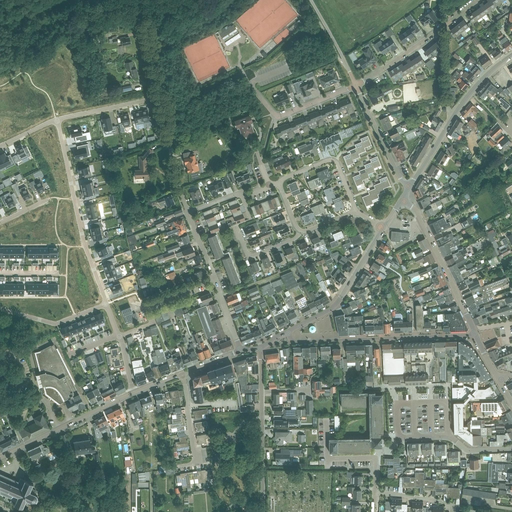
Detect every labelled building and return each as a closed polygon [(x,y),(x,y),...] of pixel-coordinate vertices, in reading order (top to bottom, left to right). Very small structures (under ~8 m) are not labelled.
[(496,7),(491,0),(486,0),(488,2),(486,3),(492,11),(494,10),(493,9),(496,7)] [(480,5),(481,7),(486,14),(489,12),(490,13),(492,11),(486,3),(484,5),(483,3),(480,5)] [(486,14),(481,7),(478,9),(477,9),(476,10),(482,17),(486,14)] [(476,11),(472,13),(477,20),(482,17),(476,10),(476,11)] [(438,19),(433,12),(430,15),(429,13),(426,16),(420,21),(424,26),(430,22),(431,24),(438,19)] [(473,23),(477,20),(472,13),(469,16),(469,15),(468,16),(470,20),(473,23)] [(459,23),(465,30),(469,27),(463,20),(462,20),(463,21),(459,23)] [(455,26),(460,33),(465,30),(459,23),(456,26),(455,26)] [(417,26),(415,24),(411,27),(412,28),(410,29),(409,29),(399,36),(401,39),(404,44),(414,36),(412,34),(415,32),(416,33),(419,30),(417,26)] [(223,37),(228,45),(241,36),(239,33),(238,34),(235,29),(236,29),(233,25),(219,34),(222,38),(223,37)] [(460,33),(455,26),(454,27),(454,28),(451,31),(456,37),(460,33)] [(385,32),(388,37),(393,34),(390,29),(385,32)] [(122,46),(126,45),(130,44),(129,37),(125,38),(125,37),(120,38),(122,46)] [(475,37),(471,40),(476,45),(480,43),(475,37)] [(505,37),(500,41),(503,45),(504,47),(507,51),(511,47),(511,45),(510,43),(509,41),(505,37)] [(381,50),(383,55),(391,49),(392,52),(397,48),(396,46),(392,39),(384,45),(381,40),(373,45),(378,52),(381,50)] [(433,45),(439,52),(443,48),(438,42),(438,41),(434,44),(433,45)] [(432,46),(429,49),(434,55),(439,52),(433,45),(432,45),(432,46)] [(366,56),(359,61),(355,64),(357,67),(361,65),(363,69),(370,65),(377,61),(372,53),(371,53),(368,48),(363,51),(366,56)] [(434,55),(429,49),(426,51),(425,51),(424,52),(430,59),(434,55)] [(491,53),(493,55),(496,59),(503,54),(499,50),(497,52),(495,50),(491,53)] [(415,58),(420,65),(425,62),(420,56),(421,55),(417,58),(416,57),(415,58)] [(492,63),(488,58),(487,56),(484,58),(480,62),(485,68),(492,63)] [(415,59),(411,61),(416,68),(420,65),(415,58),(414,58),(415,59)] [(408,63),(406,65),(411,73),(413,71),(413,70),(416,68),(411,61),(410,59),(407,61),(408,63)] [(459,69),(462,64),(457,60),(453,64),(459,69)] [(134,69),(132,62),(126,63),(128,71),(130,70),(132,78),(138,77),(136,69),(134,69)] [(402,64),(400,65),(405,75),(408,73),(409,74),(411,73),(406,65),(403,66),(402,64)] [(471,72),(476,77),(481,71),(476,66),(473,64),(470,68),(471,68),(473,70),(471,72)] [(400,65),(394,69),(400,78),(405,75),(400,65)] [(395,82),(400,78),(394,69),(389,72),(395,82)] [(319,77),(321,83),(323,88),(324,87),(324,88),(330,86),(329,85),(331,84),(333,83),(339,81),(335,73),(334,73),(333,70),(328,72),(329,76),(320,79),(319,77)] [(457,71),(450,78),(453,80),(455,78),(460,83),(458,86),(464,91),(469,85),(463,80),(463,81),(460,78),(462,75),(457,71)] [(476,77),(471,72),(469,74),(467,72),(466,73),(465,72),(462,76),(465,79),(466,77),(471,82),(476,77)] [(488,81),(484,85),(488,89),(489,88),(492,90),(495,93),(498,90),(488,81)] [(307,84),(299,87),(298,83),(293,85),(297,94),(301,92),(303,97),(311,93),(310,92),(317,89),(314,82),(307,85),(307,84)] [(485,94),(487,95),(489,92),(493,96),(495,93),(492,90),(489,88),(488,89),(484,85),(481,89),(485,93),(485,94)] [(483,99),(487,95),(485,94),(485,93),(481,89),(477,94),(483,99)] [(373,104),(377,102),(379,101),(377,98),(384,95),(382,91),(382,90),(375,93),(375,94),(369,97),(373,104)] [(277,106),(282,104),(284,103),(285,104),(290,102),(286,93),(281,95),(281,96),(275,99),(274,98),(277,106)] [(502,106),(506,110),(510,105),(501,98),(499,100),(503,104),(502,106)] [(342,102),(338,103),(339,104),(335,106),(337,112),(342,111),(341,110),(346,108),(348,115),(355,112),(349,99),(345,100),(342,101),(342,102)] [(465,118),(471,112),(474,114),(478,110),(475,107),(470,103),(461,114),(465,118)] [(324,110),(320,112),(323,118),(327,117),(327,116),(331,114),(334,121),(340,118),(337,112),(335,106),(334,105),(330,106),(327,107),(327,108),(323,109),(324,110)] [(434,115),(431,119),(436,122),(435,123),(441,126),(444,122),(443,122),(435,117),(436,116),(437,116),(441,111),(438,109),(435,114),(434,115)] [(147,110),(140,111),(143,124),(150,122),(150,126),(154,125),(152,117),(149,117),(147,110)] [(140,111),(133,113),(136,125),(143,124),(140,111)] [(315,112),(312,113),(312,114),(309,115),(309,117),(305,118),(308,125),(312,123),(312,122),(316,120),(319,127),(325,124),(323,118),(320,112),(320,111),(316,112),(315,112)] [(398,116),(397,111),(391,112),(391,115),(389,116),(380,120),(385,130),(392,127),(390,121),(393,120),(392,117),(398,116)] [(128,114),(121,116),(122,123),(123,128),(124,128),(131,126),(128,114)] [(235,121),(235,123),(237,128),(239,127),(243,137),(253,133),(250,123),(252,123),(249,116),(235,121)] [(310,130),(308,125),(305,118),(305,117),(301,118),(297,119),(298,120),(294,121),(294,123),(290,124),(293,131),(297,129),(297,128),(301,126),(304,133),(310,130)] [(110,118),(102,119),(104,131),(112,129),(113,133),(117,132),(115,126),(112,126),(110,118)] [(438,132),(441,126),(435,123),(436,122),(431,119),(430,121),(434,124),(432,128),(438,132)] [(463,124),(464,123),(457,119),(453,125),(459,129),(460,129),(461,127),(462,128),(464,131),(466,129),(468,131),(464,134),(466,137),(470,134),(469,133),(473,129),(467,124),(465,126),(465,125),(463,124)] [(467,124),(473,129),(478,125),(471,119),(467,124)] [(295,136),(293,131),(290,124),(290,123),(286,125),(286,124),(282,125),(283,126),(279,127),(279,129),(275,130),(278,137),(282,135),(282,134),(286,133),(289,139),(295,136)] [(453,125),(448,134),(453,136),(454,137),(458,139),(461,133),(459,129),(453,125)] [(397,129),(394,131),(389,133),(392,138),(393,138),(396,136),(397,136),(399,135),(403,133),(400,126),(396,128),(397,129)] [(491,130),(488,133),(494,139),(496,137),(497,139),(495,140),(498,143),(505,137),(501,133),(503,130),(498,126),(492,131),(491,130)] [(81,129),(69,131),(70,139),(74,138),(74,139),(73,139),(74,144),(87,141),(85,134),(82,135),(81,129)] [(175,147),(180,145),(182,145),(179,134),(172,136),(175,147)] [(333,136),(320,141),(324,151),(337,146),(337,144),(341,142),(338,134),(333,136)] [(423,139),(430,143),(433,138),(427,135),(426,138),(424,137),(423,139)] [(361,139),(362,142),(366,151),(366,152),(365,148),(371,145),(372,146),(368,136),(361,139),(361,138),(361,139)] [(506,137),(502,140),(499,143),(503,148),(500,151),(504,156),(511,149),(508,146),(511,143),(506,137)] [(299,149),(301,152),(302,157),(311,153),(312,156),(318,154),(315,147),(318,146),(317,141),(316,139),(312,141),(313,144),(310,145),(310,144),(306,145),(306,147),(299,149)] [(427,148),(430,143),(423,139),(422,141),(423,142),(422,145),(427,148)] [(493,148),(496,145),(491,139),(488,142),(493,148)] [(359,154),(366,151),(362,142),(355,145),(355,144),(355,145),(355,146),(356,148),(360,157),(360,158),(361,158),(359,154)] [(403,142),(397,145),(392,147),(395,152),(394,152),(398,161),(405,158),(403,153),(401,150),(406,148),(403,142)] [(78,150),(74,151),(75,159),(87,156),(85,148),(88,148),(87,144),(81,146),(81,149),(78,150)] [(18,153),(15,155),(19,161),(30,155),(26,147),(23,148),(22,146),(21,146),(18,147),(18,148),(16,149),(18,153)] [(441,151),(436,160),(442,165),(448,155),(449,154),(450,156),(455,153),(452,146),(446,149),(447,150),(445,153),(441,151)] [(350,154),(354,163),(355,164),(353,160),(360,157),(356,148),(349,150),(350,154)] [(144,179),(144,180),(149,180),(148,170),(146,170),(146,160),(153,152),(149,149),(143,157),(139,157),(140,170),(135,170),(136,178),(143,178),(143,179),(144,179)] [(421,157),(424,153),(418,149),(416,151),(418,151),(416,154),(421,157)] [(188,172),(198,170),(203,169),(201,163),(197,164),(196,161),(195,161),(194,154),(190,154),(190,152),(183,153),(185,166),(187,166),(188,172)] [(0,167),(4,166),(5,169),(15,164),(10,154),(5,156),(5,155),(3,155),(2,153),(0,154),(0,167)] [(348,166),(354,163),(350,154),(344,156),(343,156),(349,170),(348,166)] [(371,162),(375,172),(376,172),(374,168),(381,166),(381,167),(382,166),(377,156),(370,159),(371,162)] [(291,164),(289,159),(288,157),(285,158),(282,159),(281,157),(278,158),(273,160),(277,170),(288,166),(288,165),(291,164)] [(416,167),(419,162),(412,158),(410,160),(412,161),(410,163),(416,167)] [(368,174),(375,172),(371,162),(365,165),(364,165),(366,168),(369,177),(370,178),(368,174)] [(442,171),(440,170),(440,169),(433,165),(427,174),(435,178),(437,174),(439,175),(442,171)] [(89,166),(77,169),(79,175),(84,174),(84,178),(91,176),(89,166)] [(320,180),(322,179),(327,177),(328,179),(332,177),(328,168),(317,173),(318,177),(319,177),(320,180)] [(360,174),(364,183),(364,184),(363,180),(369,177),(366,168),(359,171),(360,174)] [(449,175),(455,179),(458,175),(452,171),(449,175)] [(248,173),(236,178),(239,186),(251,181),(248,173)] [(221,182),(208,187),(209,189),(211,194),(212,194),(213,196),(218,194),(217,192),(223,189),(230,186),(228,180),(225,174),(220,176),(222,182),(221,182)] [(364,183),(360,174),(353,177),(358,190),(359,190),(357,186),(364,183)] [(379,179),(381,182),(385,192),(385,193),(384,189),(390,186),(391,187),(387,176),(386,176),(387,177),(380,179),(379,179)] [(321,184),(320,180),(319,177),(318,177),(307,182),(310,189),(321,184)] [(2,180),(5,187),(11,184),(9,178),(2,180)] [(416,187),(413,192),(420,189),(424,187),(423,187),(427,185),(424,183),(423,183),(425,181),(421,178),(416,187)] [(33,181),(30,183),(34,191),(36,190),(38,194),(45,190),(41,181),(35,184),(33,181)] [(300,193),(295,181),(288,184),(293,196),(297,194),(300,193)] [(92,182),(81,184),(82,190),(94,188),(92,182)] [(378,194),(385,192),(381,182),(374,185),(375,188),(379,198),(379,199),(379,198),(378,194)] [(17,185),(13,187),(18,196),(21,194),(24,201),(31,197),(25,186),(19,189),(17,185)] [(327,202),(332,200),(335,198),(331,187),(329,188),(328,188),(327,189),(323,190),(326,198),(325,199),(326,202),(327,202)] [(426,191),(424,187),(420,189),(413,192),(416,199),(425,195),(423,192),(426,191)] [(94,188),(82,190),(83,197),(88,196),(95,194),(94,188)] [(369,194),(373,204),(374,204),(372,200),(379,198),(375,188),(368,191),(369,194)] [(193,197),(193,199),(192,199),(194,204),(202,201),(201,198),(202,197),(199,189),(190,192),(192,197),(193,197)] [(301,205),(306,203),(309,202),(306,195),(308,194),(309,193),(308,190),(304,191),(300,193),(297,194),(301,205)] [(373,204),(369,194),(363,197),(362,197),(368,210),(367,206),(373,204)] [(4,195),(0,197),(4,206),(7,204),(9,208),(16,205),(15,204),(13,200),(16,199),(14,195),(11,196),(5,198),(4,195)] [(164,198),(158,201),(159,204),(160,203),(160,204),(173,199),(171,195),(163,197),(164,198)] [(451,200),(449,195),(440,199),(443,204),(451,200)] [(277,197),(271,199),(274,208),(281,205),(277,197)] [(340,197),(335,198),(332,200),(335,207),(333,208),(335,212),(344,208),(340,197)] [(429,199),(428,197),(418,202),(421,209),(426,206),(428,206),(426,201),(429,199)] [(152,206),(151,203),(157,201),(156,198),(146,202),(148,207),(152,206)] [(231,210),(239,206),(237,199),(228,202),(231,210)] [(267,211),(274,208),(271,199),(264,202),(267,211)] [(435,202),(428,206),(426,206),(428,209),(426,210),(428,216),(435,213),(433,210),(438,208),(438,206),(441,205),(439,200),(435,202)] [(264,202),(257,204),(261,213),(267,211),(264,202)] [(98,203),(85,205),(87,213),(99,210),(98,203)] [(310,208),(312,212),(314,215),(325,211),(322,203),(310,208)] [(261,213),(257,204),(250,207),(254,216),(261,213)] [(239,206),(231,210),(233,217),(242,213),(239,206)] [(453,206),(448,210),(444,212),(446,216),(451,213),(456,210),(453,206)] [(165,219),(168,217),(174,215),(175,217),(183,214),(181,208),(163,215),(165,219)] [(203,212),(205,219),(214,216),(211,209),(203,212)] [(99,210),(87,213),(88,220),(101,217),(99,210)] [(315,220),(314,215),(312,212),(301,217),(304,224),(315,220)] [(242,213),(233,217),(236,224),(245,220),(242,213)] [(281,216),(280,213),(271,216),(273,222),(275,221),(276,225),(285,221),(285,220),(284,218),(283,215),(281,216)] [(208,226),(217,223),(214,216),(205,219),(208,226)] [(470,216),(460,222),(463,228),(474,222),(470,216)] [(433,223),(429,225),(433,234),(434,236),(440,233),(439,232),(451,226),(450,222),(447,223),(444,217),(433,223)] [(168,227),(169,231),(183,225),(183,223),(184,223),(183,221),(182,221),(182,220),(178,221),(178,220),(174,221),(174,222),(172,222),(170,226),(168,227)] [(95,227),(90,228),(91,234),(103,232),(102,226),(101,222),(94,223),(95,227)] [(246,232),(245,232),(246,235),(247,235),(247,236),(252,234),(256,233),(255,231),(259,230),(258,227),(256,222),(247,226),(248,228),(245,230),(246,232)] [(217,223),(208,226),(211,233),(222,229),(221,225),(218,226),(217,223)] [(184,228),(183,225),(169,231),(166,232),(167,236),(171,234),(170,234),(174,233),(175,234),(177,235),(179,235),(183,233),(182,232),(185,231),(185,230),(186,229),(186,228),(184,228)] [(282,229),(281,226),(274,229),(276,234),(280,232),(281,237),(290,233),(288,227),(282,229)] [(332,248),(339,245),(339,244),(337,239),(344,236),(343,232),(342,233),(341,230),(336,232),(335,230),(330,232),(331,235),(332,234),(335,241),(330,243),(332,248)] [(393,241),(396,241),(401,242),(401,239),(409,240),(409,233),(401,232),(394,231),(392,231),(391,241),(393,241)] [(497,235),(495,231),(488,234),(488,235),(491,242),(495,240),(493,237),(497,235)] [(103,232),(91,234),(92,235),(93,241),(99,239),(100,243),(107,241),(106,237),(104,238),(103,232)] [(345,251),(349,250),(358,246),(362,245),(360,241),(362,240),(361,237),(360,238),(359,234),(354,235),(353,232),(347,235),(350,242),(342,245),(345,251)] [(452,232),(449,234),(441,238),(436,240),(439,245),(451,239),(454,237),(452,232)] [(210,245),(213,251),(215,258),(224,255),(222,248),(219,241),(216,234),(207,238),(210,245)] [(183,244),(185,243),(190,242),(187,235),(181,237),(177,239),(178,242),(182,241),(183,244)] [(454,237),(451,239),(452,241),(439,247),(441,251),(446,249),(446,250),(456,245),(460,243),(458,239),(460,238),(458,235),(454,237)] [(318,237),(311,239),(314,247),(318,246),(320,250),(327,248),(323,239),(320,240),(318,237)] [(505,247),(498,251),(501,257),(511,252),(507,244),(509,243),(506,237),(502,239),(505,247)] [(419,241),(421,246),(423,251),(430,248),(425,238),(419,241)] [(260,245),(263,243),(261,240),(258,239),(249,242),(252,248),(260,245)] [(390,252),(391,249),(392,248),(388,240),(387,242),(386,245),(385,245),(382,243),(378,248),(385,253),(388,254),(389,251),(390,252)] [(314,253),(313,251),(311,247),(308,248),(306,242),(298,245),(301,252),(306,250),(308,256),(314,253)] [(167,248),(168,252),(173,251),(180,248),(178,244),(167,248)] [(458,249),(456,245),(446,250),(446,249),(441,251),(444,256),(452,253),(453,256),(456,254),(459,252),(459,251),(464,249),(463,246),(458,249)] [(108,246),(97,251),(99,257),(100,256),(105,254),(106,258),(113,255),(112,252),(110,252),(108,246)] [(359,248),(358,246),(349,250),(352,255),(350,256),(352,259),(357,256),(356,254),(362,252),(360,248),(359,248)] [(192,247),(183,251),(176,254),(178,258),(184,255),(185,258),(195,254),(192,247)] [(284,250),(286,255),(288,258),(291,256),(292,260),(298,257),(295,249),(292,251),(291,247),(284,250)] [(417,257),(421,255),(422,254),(419,247),(414,250),(415,252),(417,257)] [(57,248),(50,248),(50,258),(57,258),(57,256),(58,256),(58,252),(57,252),(57,248)] [(456,254),(457,257),(468,252),(466,249),(465,250),(459,252),(456,254)] [(175,256),(173,251),(168,252),(169,253),(163,255),(165,259),(175,256)] [(279,252),(273,255),(276,262),(279,261),(281,265),(287,263),(284,256),(281,257),(279,252)] [(425,263),(428,262),(429,265),(435,262),(431,253),(423,257),(423,258),(421,255),(417,257),(414,259),(415,259),(417,264),(424,261),(425,263)] [(195,263),(197,263),(202,261),(199,254),(186,259),(187,262),(194,260),(195,263)] [(379,254),(376,260),(380,262),(382,264),(384,265),(386,266),(389,262),(393,264),(394,265),(396,262),(395,261),(391,259),(386,256),(385,257),(384,256),(379,254)] [(241,281),(231,256),(222,259),(232,285),(241,281)] [(348,259),(344,257),(342,256),(338,261),(345,266),(343,269),(349,273),(353,266),(347,263),(349,260),(348,259)] [(446,261),(449,267),(465,259),(463,256),(455,260),(453,257),(446,261)] [(106,263),(102,265),(105,272),(114,268),(112,262),(116,261),(114,257),(105,261),(106,263)] [(264,265),(261,266),(264,273),(269,271),(268,266),(271,265),(268,257),(261,259),(264,265)] [(466,262),(465,259),(449,267),(451,272),(459,268),(458,266),(466,262)] [(251,266),(248,267),(251,275),(254,274),(253,271),(258,269),(259,269),(258,266),(256,262),(250,264),(251,266)] [(381,265),(380,266),(374,262),(371,268),(377,272),(379,269),(382,270),(383,267),(381,265)] [(114,268),(105,272),(107,279),(108,278),(109,282),(123,276),(119,266),(114,268)] [(430,270),(433,277),(442,273),(438,266),(430,270)] [(451,272),(454,277),(466,271),(466,269),(464,266),(459,269),(459,268),(451,272)] [(456,283),(464,279),(463,278),(471,274),(471,273),(479,269),(477,266),(466,271),(454,277),(456,283)] [(336,280),(341,284),(346,278),(342,275),(343,273),(338,269),(332,277),(334,278),(333,280),(334,282),(335,282),(336,280)] [(201,270),(196,272),(193,273),(194,275),(189,277),(190,281),(203,276),(201,270)] [(360,278),(367,283),(372,275),(365,270),(360,278)] [(292,288),(298,285),(297,283),(291,272),(280,276),(288,290),(292,288)] [(442,273),(433,277),(432,278),(433,280),(432,281),(433,283),(444,278),(442,273)] [(337,291),(331,277),(328,278),(330,285),(329,285),(331,293),(337,291)] [(479,287),(480,288),(482,294),(484,294),(484,295),(485,299),(489,297),(490,297),(494,295),(493,292),(501,289),(501,287),(504,286),(504,285),(506,284),(507,283),(507,281),(508,281),(506,277),(481,287),(479,287)] [(364,287),(367,283),(360,278),(357,283),(355,286),(359,289),(362,288),(363,287),(364,287)] [(444,278),(433,283),(434,286),(435,288),(439,286),(440,287),(442,286),(447,284),(444,278)] [(479,287),(481,287),(481,286),(484,285),(482,279),(474,282),(473,280),(470,282),(468,278),(464,280),(464,279),(456,283),(460,290),(467,286),(468,285),(471,290),(479,287)] [(322,280),(319,282),(318,282),(323,291),(327,289),(322,280)] [(120,283),(110,287),(113,294),(123,290),(120,283)] [(57,284),(50,284),(50,294),(57,294),(57,289),(58,289),(58,286),(57,286),(57,284)] [(306,300),(312,312),(317,309),(312,300),(309,293),(308,290),(305,286),(302,287),(302,288),(308,299),(306,300)] [(248,290),(252,300),(260,296),(256,287),(248,290)] [(474,290),(480,288),(479,287),(471,290),(464,294),(465,298),(468,306),(476,302),(485,299),(484,295),(480,297),(479,296),(475,298),(473,295),(475,294),(474,290)] [(367,292),(365,288),(361,290),(360,289),(353,293),(356,298),(360,295),(363,301),(366,299),(364,294),(367,292)] [(436,300),(437,301),(451,294),(448,288),(443,290),(444,294),(438,297),(433,299),(434,301),(436,300)] [(316,293),(319,299),(323,306),(330,302),(326,295),(324,293),(321,295),(320,294),(319,295),(317,292),(316,293)] [(201,307),(206,305),(211,303),(210,300),(212,299),(210,293),(200,297),(202,303),(199,304),(201,307)] [(318,308),(323,306),(319,299),(316,293),(314,294),(316,298),(315,298),(316,300),(316,299),(317,300),(314,301),(318,308)] [(228,305),(235,302),(239,301),(236,294),(229,296),(230,297),(226,299),(228,305)] [(454,299),(451,294),(437,301),(438,304),(441,303),(447,300),(447,302),(446,303),(447,305),(448,304),(453,302),(452,300),(454,299)] [(284,298),(285,300),(290,311),(293,309),(294,311),(296,309),(293,303),(294,303),(290,295),(286,297),(284,298)] [(304,316),(312,312),(306,300),(304,296),(296,300),(304,316)] [(500,308),(501,309),(502,308),(504,314),(505,316),(511,313),(511,308),(511,305),(511,296),(506,298),(500,300),(500,303),(485,307),(487,312),(486,313),(493,311),(500,308)] [(490,301),(489,297),(485,299),(476,302),(468,306),(470,311),(477,308),(476,306),(480,305),(480,304),(490,301)] [(350,306),(343,308),(345,314),(352,311),(352,309),(357,307),(355,300),(348,302),(350,306)] [(486,313),(487,312),(485,307),(500,303),(500,300),(483,305),(477,308),(470,311),(474,319),(486,314),(486,313)] [(213,313),(215,312),(219,311),(216,302),(206,306),(207,309),(211,308),(213,313)] [(447,312),(447,314),(453,313),(459,310),(457,304),(450,307),(449,308),(448,304),(447,305),(441,306),(442,311),(447,309),(448,311),(447,312)] [(219,344),(222,352),(233,348),(230,340),(227,341),(225,337),(226,337),(219,318),(211,321),(211,319),(210,316),(207,309),(206,306),(206,305),(201,307),(196,309),(207,338),(212,336),(216,335),(218,339),(220,343),(219,344)] [(424,331),(424,321),(424,315),(428,315),(428,311),(423,311),(421,307),(420,305),(416,306),(417,331),(424,331)] [(130,307),(121,310),(126,324),(138,319),(135,313),(132,314),(132,313),(130,307)] [(282,307),(280,308),(280,309),(277,311),(275,307),(270,310),(280,328),(287,324),(286,323),(290,321),(285,311),(284,310),(283,310),(282,307)] [(384,324),(384,333),(390,333),(390,323),(387,323),(387,322),(387,319),(386,319),(385,319),(384,316),(381,307),(378,309),(379,313),(380,317),(381,320),(383,324),(384,324)] [(493,311),(495,317),(504,314),(502,308),(501,309),(500,308),(493,311)] [(298,318),(294,312),(289,315),(286,310),(285,311),(290,321),(290,322),(298,318)] [(447,314),(443,314),(443,321),(446,321),(450,321),(455,321),(463,317),(461,314),(459,310),(453,313),(447,314)] [(101,313),(94,316),(98,325),(105,322),(104,320),(105,320),(103,317),(101,313)] [(335,316),(336,322),(339,335),(349,335),(348,322),(348,321),(363,320),(362,315),(349,316),(349,317),(345,317),(344,314),(335,316)] [(492,321),(492,320),(488,320),(487,317),(486,314),(474,319),(476,325),(484,322),(488,322),(492,321)] [(94,316),(88,318),(91,327),(98,325),(94,316)] [(266,326),(262,317),(258,319),(260,324),(265,335),(266,335),(271,333),(267,326),(266,326)] [(395,321),(394,321),(394,327),(394,332),(402,332),(403,332),(402,318),(402,317),(401,317),(400,317),(395,318),(395,321)] [(455,321),(450,321),(451,326),(451,331),(467,330),(468,329),(463,317),(455,321)] [(88,318),(81,321),(84,330),(91,327),(88,318)] [(271,333),(276,330),(274,326),(276,325),(273,318),(269,320),(271,324),(267,326),(271,333)] [(377,318),(373,318),(373,319),(373,323),(374,323),(375,333),(380,333),(384,333),(384,328),(383,324),(380,324),(378,325),(378,321),(377,321),(377,318)] [(164,322),(161,323),(163,327),(172,324),(170,319),(164,322)] [(366,334),(375,333),(374,323),(373,323),(373,319),(365,319),(366,334)] [(363,325),(359,325),(359,324),(362,324),(361,320),(355,321),(348,322),(349,335),(360,334),(364,334),(363,325)] [(433,321),(430,321),(430,320),(424,321),(424,331),(435,331),(435,326),(435,323),(433,323),(433,321)] [(81,321),(74,324),(78,333),(84,330),(81,321)] [(443,324),(438,324),(438,328),(443,328),(443,331),(450,331),(449,326),(449,323),(447,323),(446,321),(443,321),(443,324)] [(74,324),(68,326),(71,335),(78,333),(74,324)] [(260,329),(251,333),(254,340),(262,337),(265,335),(260,324),(259,324),(260,329)] [(68,326),(61,329),(62,333),(61,333),(63,337),(63,336),(64,338),(71,335),(68,326)] [(244,328),(243,329),(248,342),(254,340),(251,333),(249,327),(247,328),(246,327),(244,328)] [(242,344),(248,342),(243,329),(240,330),(242,336),(240,337),(242,344)] [(141,350),(146,349),(142,332),(137,333),(141,350)] [(192,335),(194,339),(199,352),(197,353),(200,360),(205,358),(198,338),(198,337),(196,333),(192,335)] [(201,337),(198,338),(205,358),(211,356),(209,348),(204,350),(203,347),(205,347),(201,337)] [(212,347),(213,350),(215,355),(222,352),(219,344),(220,343),(218,339),(216,340),(215,342),(215,343),(215,345),(212,347)] [(488,351),(501,347),(498,340),(485,345),(488,351)] [(469,399),(471,397),(472,399),(486,398),(494,398),(497,396),(494,391),(492,392),(491,392),(485,392),(485,390),(486,389),(485,389),(478,389),(478,381),(484,381),(491,377),(478,355),(477,355),(473,348),(461,341),(458,341),(458,346),(459,377),(459,382),(474,381),(474,389),(463,385),(463,387),(452,388),(452,399),(468,399),(468,398),(469,399)] [(429,381),(429,380),(432,379),(432,383),(439,383),(438,360),(438,357),(437,352),(436,352),(436,350),(435,342),(431,342),(405,343),(405,353),(406,383),(406,384),(427,383),(427,381),(429,381)] [(438,357),(438,360),(439,383),(446,382),(446,377),(446,361),(446,353),(445,342),(435,342),(436,350),(436,352),(437,352),(438,357)] [(198,361),(196,356),(193,349),(194,349),(192,343),(189,344),(190,346),(188,347),(190,353),(189,353),(193,363),(198,361)] [(406,383),(405,353),(405,343),(393,344),(394,353),(383,353),(384,384),(389,383),(389,384),(401,384),(401,383),(406,383)] [(41,387),(45,386),(47,393),(46,393),(46,394),(47,393),(50,396),(51,398),(53,398),(59,403),(60,402),(64,398),(65,401),(78,394),(53,344),(40,351),(41,353),(37,354),(42,373),(37,374),(41,387)] [(394,353),(393,344),(382,344),(383,353),(394,353)] [(347,359),(343,359),(343,367),(343,371),(348,371),(347,366),(347,362),(352,362),(356,362),(356,360),(355,354),(357,354),(356,345),(346,346),(347,359)] [(365,345),(356,345),(357,354),(355,354),(356,360),(358,360),(363,360),(365,360),(365,353),(365,345)] [(330,346),(321,346),(321,351),(321,354),(322,354),(322,359),(327,359),(326,354),(331,354),(330,346)] [(111,354),(108,354),(109,359),(119,357),(118,352),(119,352),(118,347),(110,349),(111,354)] [(511,349),(503,353),(502,349),(501,347),(488,351),(492,361),(493,360),(500,357),(502,357),(509,357),(511,355),(511,349)] [(334,359),(334,362),(337,362),(338,367),(343,367),(343,359),(343,357),(341,357),(341,348),(333,349),(333,354),(334,359)] [(171,372),(168,363),(165,356),(163,351),(160,352),(159,349),(154,350),(156,355),(156,356),(158,364),(159,367),(162,376),(164,374),(171,372)] [(94,354),(97,362),(98,363),(104,360),(100,352),(94,354)] [(181,360),(179,355),(178,352),(174,353),(174,354),(172,355),(174,361),(178,369),(184,366),(184,367),(192,364),(190,359),(189,357),(181,360)] [(280,361),(279,353),(278,353),(278,352),(275,353),(272,354),(274,369),(277,368),(277,364),(280,364),(280,361)] [(271,369),(274,369),(272,354),(269,354),(269,353),(266,354),(267,363),(270,362),(271,369)] [(93,364),(97,362),(94,354),(88,357),(84,359),(88,367),(93,364)] [(171,372),(178,369),(174,361),(172,355),(171,354),(165,356),(168,363),(171,372)] [(155,366),(152,368),(156,378),(162,376),(159,367),(158,364),(156,356),(156,355),(152,357),(152,358),(154,364),(155,366)] [(247,358),(248,363),(248,365),(252,364),(252,373),(254,373),(259,373),(258,363),(259,363),(257,355),(247,358)] [(78,357),(72,360),(70,361),(73,367),(74,367),(73,364),(74,363),(79,360),(78,357)] [(119,357),(109,359),(110,364),(113,363),(114,368),(123,366),(122,361),(120,362),(119,357)] [(506,365),(505,364),(503,360),(502,357),(500,357),(493,360),(494,362),(498,369),(506,365)] [(138,360),(132,361),(137,386),(146,382),(144,372),(142,363),(144,362),(143,359),(142,360),(138,360)] [(247,389),(247,385),(247,369),(249,368),(246,359),(234,363),(237,371),(236,372),(241,386),(241,393),(252,392),(252,389),(247,389)] [(209,373),(206,374),(209,383),(212,383),(219,381),(220,384),(221,389),(224,388),(223,383),(222,383),(221,380),(236,376),(232,364),(209,371),(209,373)] [(303,368),(294,368),(294,374),(299,374),(300,374),(300,382),(303,382),(303,378),(303,376),(303,373),(303,368)] [(303,373),(303,376),(309,376),(309,373),(312,373),(312,368),(303,368),(303,373)] [(149,370),(144,372),(146,382),(155,378),(153,373),(152,371),(149,372),(149,370)] [(116,395),(121,393),(116,384),(115,385),(114,383),(115,383),(114,379),(113,380),(111,374),(109,375),(116,395)] [(209,383),(206,374),(201,376),(201,375),(194,378),(195,385),(192,386),(193,392),(192,393),(193,393),(193,395),(193,396),(194,403),(204,401),(203,395),(206,394),(205,390),(202,390),(201,384),(209,383)] [(116,395),(113,391),(112,388),(110,389),(108,385),(108,384),(106,377),(105,377),(102,378),(102,381),(104,385),(110,398),(116,395)] [(93,391),(94,391),(88,379),(83,381),(85,384),(86,384),(90,391),(86,393),(91,403),(97,400),(93,391)] [(105,401),(110,398),(104,385),(102,381),(99,382),(100,384),(104,392),(101,393),(105,401)] [(123,381),(116,384),(121,393),(126,390),(123,381)] [(313,390),(322,389),(321,381),(313,381),(313,390)] [(241,412),(247,412),(246,406),(243,406),(241,395),(240,395),(239,383),(236,383),(241,412)] [(94,391),(93,391),(97,400),(99,403),(104,401),(101,397),(97,387),(96,388),(93,389),(94,391)] [(171,403),(175,403),(176,403),(174,390),(169,391),(169,392),(165,393),(166,399),(171,399),(171,403)] [(174,390),(176,403),(180,402),(179,397),(183,396),(182,390),(178,391),(178,390),(174,390)] [(274,404),(279,404),(279,395),(282,395),(282,396),(287,396),(287,392),(278,392),(278,394),(274,394),(274,404)] [(154,394),(155,399),(156,403),(155,403),(157,411),(161,411),(160,405),(166,404),(164,393),(161,394),(161,393),(154,394)] [(84,406),(82,402),(78,394),(65,401),(69,409),(72,407),(73,409),(78,407),(79,409),(84,406)] [(361,407),(366,407),(366,395),(342,395),(342,408),(347,408),(347,405),(350,405),(350,408),(355,407),(355,405),(361,405),(361,407)] [(372,434),(373,433),(381,433),(384,433),(384,429),(381,429),(381,422),(383,422),(383,413),(381,413),(381,407),(383,407),(383,398),(381,398),(381,395),(372,395),(372,434)] [(143,406),(141,407),(140,407),(140,410),(141,416),(145,416),(144,407),(147,406),(148,409),(154,407),(150,396),(140,399),(143,406)] [(454,403),(453,404),(453,407),(453,432),(465,441),(466,440),(472,444),(473,444),(473,435),(481,435),(481,428),(482,428),(482,424),(482,420),(472,421),(469,421),(469,422),(468,422),(468,423),(465,425),(464,425),(463,406),(465,404),(465,403),(467,401),(469,399),(468,398),(468,399),(465,401),(464,402),(461,402),(456,402),(454,402),(454,403)] [(504,407),(508,404),(504,399),(503,398),(496,402),(481,403),(481,410),(481,411),(484,411),(497,411),(497,408),(503,405),(504,407)] [(137,411),(133,402),(128,405),(130,408),(128,409),(130,414),(132,413),(135,419),(132,420),(134,426),(138,424),(136,421),(139,420),(138,418),(139,417),(138,412),(137,411)] [(494,414),(498,414),(509,408),(508,404),(504,407),(503,405),(497,408),(497,411),(484,411),(485,414),(494,414)] [(296,410),(284,410),(284,405),(279,405),(279,406),(274,406),(274,413),(284,413),(284,415),(291,415),(296,415),(296,410)] [(126,421),(122,413),(120,408),(113,411),(117,419),(120,417),(123,422),(126,421)] [(195,420),(200,419),(202,419),(202,415),(207,414),(207,409),(197,411),(192,411),(193,416),(194,416),(195,420)] [(170,424),(168,424),(168,425),(184,422),(184,417),(182,417),(182,413),(181,410),(175,411),(173,412),(173,415),(176,414),(176,418),(172,419),(172,423),(170,424)] [(507,415),(501,418),(503,421),(511,415),(511,412),(511,410),(506,413),(507,415)] [(113,421),(117,419),(113,411),(107,415),(112,427),(115,425),(113,421)] [(18,431),(21,436),(23,441),(49,428),(42,414),(33,418),(36,422),(18,431)] [(283,420),(274,420),(274,426),(279,426),(282,426),(289,426),(289,423),(291,423),(298,423),(298,418),(298,415),(296,415),(291,415),(284,415),(283,415),(283,420)] [(498,424),(496,423),(496,427),(504,427),(504,424),(508,422),(509,424),(511,423),(511,422),(511,415),(503,421),(498,424)] [(100,437),(98,434),(98,433),(99,432),(106,429),(108,433),(110,432),(109,429),(108,423),(104,416),(94,421),(96,423),(92,425),(94,427),(94,430),(96,440),(97,439),(100,437)] [(209,421),(207,422),(207,421),(194,423),(195,427),(196,427),(197,431),(203,430),(203,426),(210,425),(209,421)] [(178,435),(185,433),(184,430),(185,430),(184,426),(185,426),(184,422),(168,425),(168,429),(176,427),(178,435)] [(9,434),(10,437),(11,437),(15,445),(20,442),(16,435),(14,435),(14,434),(13,435),(10,429),(7,430),(9,434)] [(277,444),(284,444),(284,440),(286,440),(286,442),(293,442),(293,432),(276,432),(276,439),(277,439),(277,444)] [(176,447),(188,444),(187,440),(186,440),(185,436),(185,433),(178,435),(178,438),(179,437),(180,441),(175,442),(176,443),(174,444),(174,447),(176,446),(176,447)] [(211,433),(196,436),(197,440),(198,440),(199,444),(206,443),(206,439),(212,438),(211,433)] [(373,438),(373,447),(382,447),(382,437),(381,437),(381,433),(373,433),(373,438)] [(511,434),(506,435),(497,435),(497,441),(490,441),(490,446),(503,446),(503,438),(507,438),(508,440),(511,439),(511,438),(511,434)] [(481,435),(473,435),(473,444),(477,444),(477,446),(479,446),(481,446),(481,437),(481,435)] [(10,437),(5,439),(4,437),(0,438),(0,448),(1,451),(15,445),(11,437),(10,437)] [(72,442),(73,447),(74,447),(76,455),(81,454),(81,453),(88,452),(89,453),(95,452),(94,445),(90,446),(89,438),(84,439),(84,440),(72,442)] [(370,452),(370,447),(373,447),(373,438),(369,438),(369,440),(330,441),(330,451),(333,451),(333,453),(343,453),(343,451),(349,450),(349,453),(359,452),(359,450),(365,450),(365,452),(370,452)] [(28,451),(30,455),(32,459),(35,458),(36,459),(40,458),(39,456),(47,453),(48,451),(48,449),(47,447),(45,447),(44,446),(43,446),(42,444),(28,451)] [(177,451),(181,450),(182,454),(188,453),(188,449),(189,449),(188,444),(176,447),(177,451)] [(284,453),(276,453),(276,462),(277,462),(277,465),(283,465),(283,462),(289,462),(290,456),(292,456),(292,454),(302,454),(302,450),(290,450),(284,449),(284,453)] [(461,460),(461,462),(461,467),(470,467),(470,469),(479,468),(480,467),(480,465),(478,464),(478,459),(470,460),(470,463),(467,463),(467,460),(461,460)] [(492,464),(491,482),(498,482),(498,471),(505,471),(511,471),(511,464),(506,464),(505,464),(496,464),(492,464)] [(45,476),(40,466),(35,469),(40,479),(45,476)] [(197,472),(193,473),(194,479),(197,478),(198,483),(202,482),(203,482),(201,470),(196,471),(197,472)] [(207,484),(206,479),(213,478),(212,470),(205,471),(205,470),(201,470),(203,482),(202,482),(203,485),(207,484)] [(189,472),(184,473),(186,485),(190,484),(190,479),(194,479),(193,473),(189,473),(189,472)] [(351,484),(355,484),(362,484),(362,476),(358,476),(358,473),(347,472),(347,477),(352,478),(351,484)] [(415,487),(423,488),(424,479),(424,474),(424,472),(415,472),(415,477),(415,488),(415,487)] [(0,494),(2,496),(3,495),(6,496),(4,499),(10,502),(9,502),(16,505),(16,507),(19,508),(20,507),(22,507),(21,508),(27,510),(29,505),(30,502),(32,503),(34,503),(37,501),(38,499),(37,496),(36,494),(40,484),(33,481),(33,482),(28,480),(27,481),(20,478),(18,481),(0,473),(0,494)] [(186,485),(184,473),(180,474),(180,475),(176,475),(177,482),(181,482),(182,488),(186,487),(186,485)] [(423,490),(435,490),(436,483),(436,480),(436,474),(433,474),(433,476),(432,476),(432,480),(426,479),(426,474),(424,474),(424,479),(423,488),(423,490)] [(403,487),(415,488),(415,477),(403,477),(403,478),(400,477),(399,487),(403,487)] [(435,494),(447,494),(448,487),(448,484),(436,483),(435,490),(435,494)] [(448,487),(447,494),(447,498),(460,498),(460,488),(461,488),(461,484),(458,484),(458,488),(448,487)] [(355,490),(355,487),(348,486),(348,492),(353,492),(353,498),(361,499),(361,490),(355,490)] [(385,510),(390,510),(392,510),(392,509),(396,509),(397,499),(392,499),(391,504),(385,504),(385,510)] [(406,511),(407,507),(407,505),(402,504),(402,499),(397,499),(396,509),(400,509),(400,511),(404,511),(403,511),(406,511)] [(418,502),(413,502),(412,507),(409,507),(407,507),(406,511),(414,511),(417,511),(418,502)] [(423,502),(418,502),(417,511),(419,511),(427,511),(428,510),(428,508),(423,508),(423,502)]
